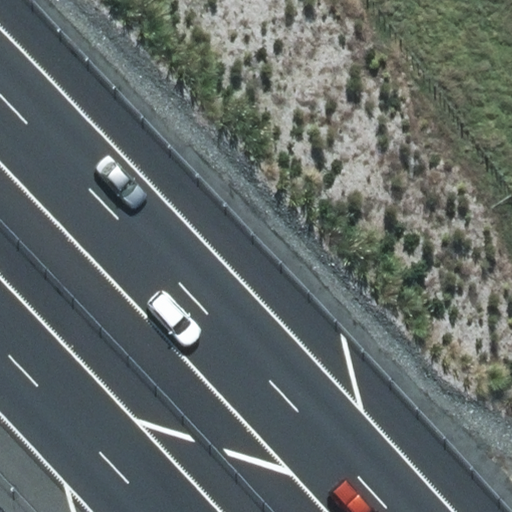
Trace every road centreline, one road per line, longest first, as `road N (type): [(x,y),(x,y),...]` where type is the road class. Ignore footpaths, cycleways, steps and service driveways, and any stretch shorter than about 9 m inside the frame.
road 1 (motorway): [(0,87),(407,511)]
road 2 (motorway): [(143,511),(0,355)]
